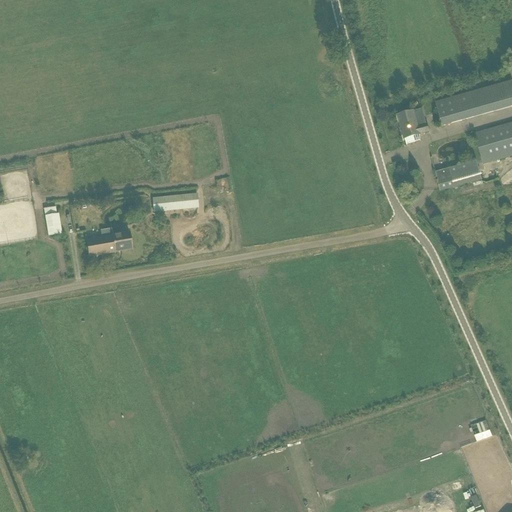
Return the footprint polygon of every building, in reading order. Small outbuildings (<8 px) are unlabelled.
[(435,102),(442,127),(511,107),(511,82),(511,81),(435,102)] [(404,139),(405,139),(406,144),(415,142),(413,136),(428,132),(422,109),(398,116),(401,128),(400,130),(402,135),(403,136),(404,139)] [(511,123),(475,134),(483,165),(511,156),(511,123)] [(435,173),(440,191),(482,180),(476,161),(449,168),(449,169),(435,173)] [(226,178),(216,180),(218,193),(228,191),(226,178)] [(152,199),(154,214),(198,209),(196,194),(152,199)] [(44,216),(48,237),(61,235),(58,214),(56,214),(55,208),(44,209),(45,216),(44,216)] [(85,240),(88,257),(132,250),(129,233),(85,240)] [(454,398),(283,454),(302,511),(407,511),(478,489),(469,461),(475,459),(454,398)] [(476,443),(492,437),(485,421),(470,426),(476,443)]
